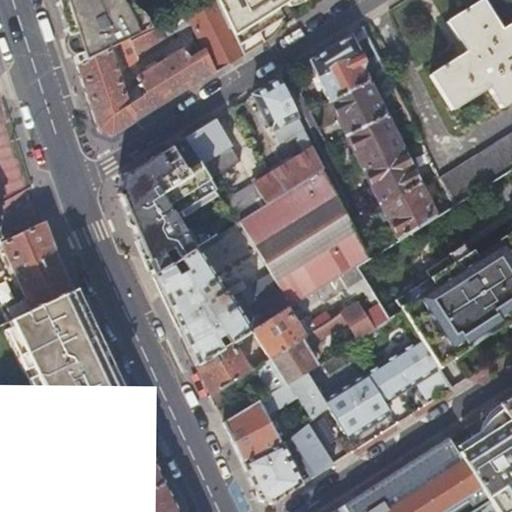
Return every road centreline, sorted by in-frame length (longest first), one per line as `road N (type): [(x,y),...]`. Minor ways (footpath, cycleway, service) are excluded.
road 1 (secondary): [(220,511),(72,185)]
road 2 (residential): [(367,0),(72,185)]
road 3 (residential): [(296,511),(511,372)]
road 4 (secondary): [(72,185),(12,0)]
